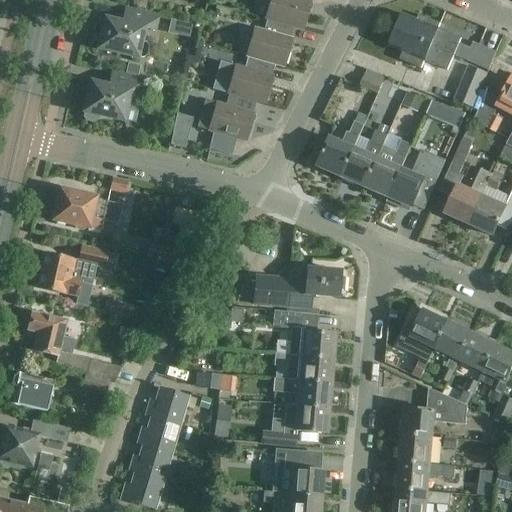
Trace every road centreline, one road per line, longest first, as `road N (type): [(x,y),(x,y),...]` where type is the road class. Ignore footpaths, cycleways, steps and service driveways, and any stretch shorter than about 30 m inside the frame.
road 1 (residential): [(96,511),(120,416),(261,197)]
road 2 (residential): [(357,511),(380,250)]
road 3 (residential): [(261,197),(16,141)]
road 4 (residential): [(261,197),(364,0)]
road 5 (secondary): [(16,141),(48,0)]
road 6 (residential): [(511,307),(380,250)]
road 7 (residential): [(380,250),(261,197)]
